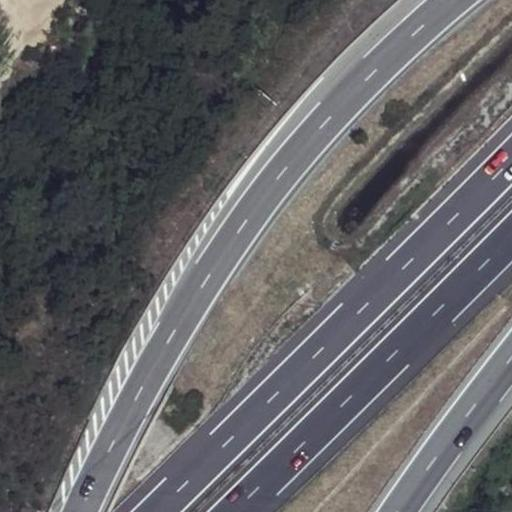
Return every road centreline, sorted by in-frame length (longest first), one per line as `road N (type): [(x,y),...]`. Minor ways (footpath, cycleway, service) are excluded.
road 1 (motorway): [(454,0),(297,154),(216,264),(82,511)]
road 2 (motorway): [(511,160),(155,511)]
road 3 (motorway): [(232,511),(511,236)]
road 4 (motorway): [(397,511),(511,357)]
